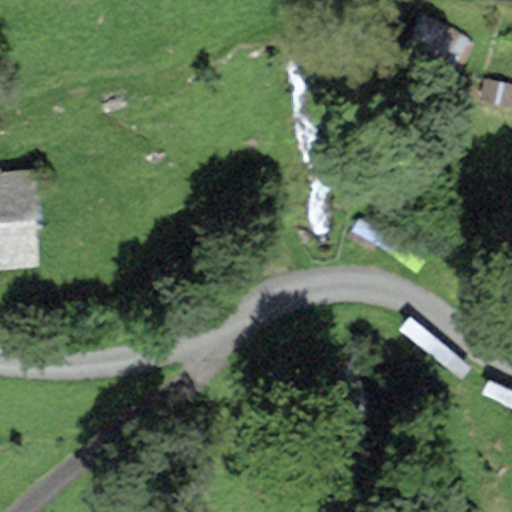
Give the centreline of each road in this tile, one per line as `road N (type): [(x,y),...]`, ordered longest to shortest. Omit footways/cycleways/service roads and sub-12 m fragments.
road 1 (residential): [(0,361),(132,360),(302,291),(370,284),(402,293),(511,371)]
road 2 (track): [(245,314),(196,370),(22,511)]
